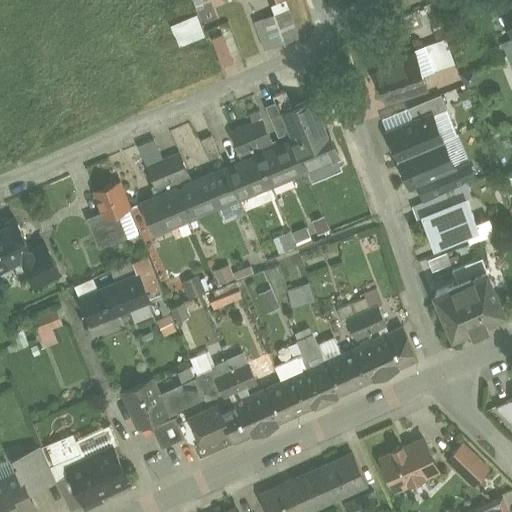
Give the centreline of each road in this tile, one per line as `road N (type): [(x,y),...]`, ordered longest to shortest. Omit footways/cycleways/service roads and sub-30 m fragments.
road 1 (residential): [(330,33),(266,70),(0,186)]
road 2 (residential): [(330,33),(441,375)]
road 3 (residential): [(140,511),(441,375)]
